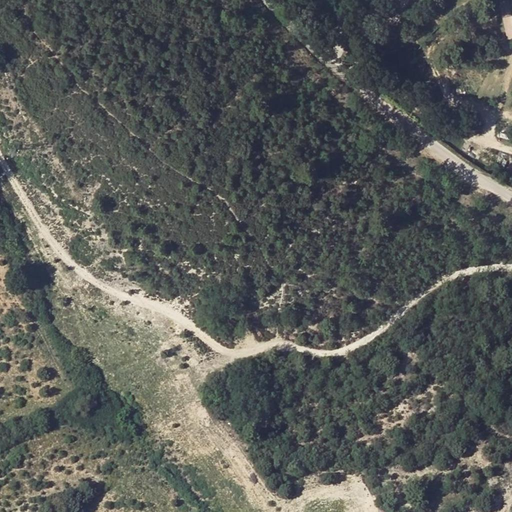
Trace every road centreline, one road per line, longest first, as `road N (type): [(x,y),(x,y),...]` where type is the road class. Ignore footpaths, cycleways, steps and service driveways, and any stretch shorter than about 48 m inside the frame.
road 1 (track): [(0,154),(71,277),(147,300),(235,362),(287,338),(351,353),(443,291),(511,280)]
road 2 (unclassified): [(267,0),(346,79),(511,202)]
